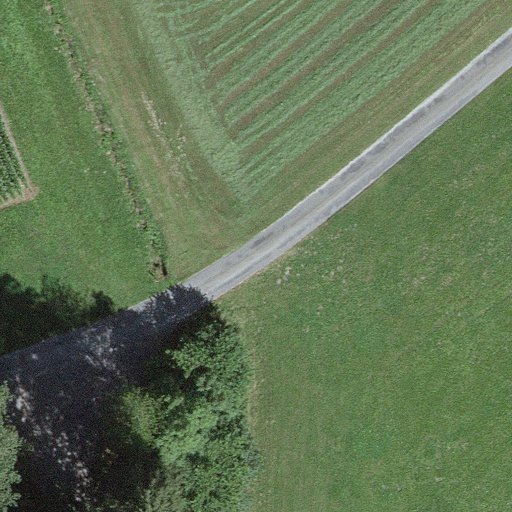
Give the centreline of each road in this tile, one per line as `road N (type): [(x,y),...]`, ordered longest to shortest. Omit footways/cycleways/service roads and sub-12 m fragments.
road 1 (residential): [(511,34),(215,266),(96,347),(0,369)]
road 2 (track): [(87,511),(96,347)]
